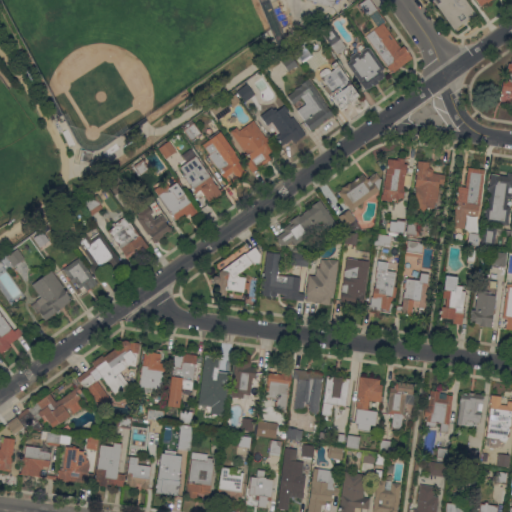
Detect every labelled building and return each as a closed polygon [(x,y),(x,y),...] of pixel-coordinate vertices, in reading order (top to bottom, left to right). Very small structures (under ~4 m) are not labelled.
[(391,73),(363,34),(373,26),(358,5),(364,0),(370,0),(386,21),(383,24),(400,47),(403,45),(412,58),(391,73)] [(432,0),(466,0),(476,13),(454,29),(432,0)] [(336,54),(320,30),(330,24),(346,47),(336,54)] [(303,43),(311,54),(300,61),(293,50),(303,43)] [(382,77),(383,77),(378,81),(377,83),(374,85),(372,85),(367,89),(366,88),(364,89),(346,63),(350,60),(348,57),(355,52),(359,53),(359,54),(361,52),(360,51),(365,47),(369,47),(384,68),(381,70),(384,75),(382,77)] [(326,58),(322,52),(327,49),(331,54),(326,58)] [(288,71),(281,61),(290,55),(297,64),(288,71)] [(511,105),(511,98),(509,97),(507,95),(507,93),(508,91),(500,90),(503,80),(507,81),(509,72),(505,71),(507,63),(510,63),(511,58),(511,105)] [(355,97),(356,98),(353,101),(352,100),(345,105),(346,106),(343,108),(342,107),(339,109),(331,97),(330,98),(322,87),(326,85),(323,80),(322,80),(321,78),(321,77),(319,75),(320,72),(324,68),(327,68),(328,68),(330,71),(334,69),(331,64),(335,61),(350,81),(349,82),(358,95),(355,97)] [(310,130),(303,121),(304,120),(297,110),(305,103),(301,97),(292,104),(286,96),(294,90),(293,89),(297,87),(301,85),(300,84),(307,79),(333,114),(310,130)] [(245,101),(236,89),(246,82),(255,94),(245,101)] [(218,120),(210,109),(223,100),(230,110),(218,120)] [(293,142),(290,139),(289,140),(285,143),(281,145),(277,140),(276,141),(266,126),(267,126),(259,115),(273,106),(276,111),(284,105),(288,111),(286,113),(290,118),(292,116),(305,133),(293,142)] [(267,154),(271,159),(252,172),(245,161),(250,158),(244,151),(230,131),(236,127),(238,130),(253,120),(273,150),(267,154)] [(191,140),(182,128),(192,121),(201,132),(191,140)] [(237,178),(236,177),(232,171),(223,178),(207,155),(208,154),(202,144),(209,139),(208,137),(218,130),(239,160),(238,161),(245,172),(237,178)] [(166,158),(158,148),(169,140),(176,150),(166,158)] [(91,162),(80,160),(82,149),(93,152),(91,162)] [(220,195),(219,194),(210,201),(201,189),(200,189),(201,190),(196,193),(195,193),(194,194),(188,185),(190,183),(184,173),(179,167),(194,156),(218,189),(220,188),(224,192),(220,195)] [(402,188),(404,188),(402,198),(399,198),(398,199),(391,198),(391,201),(380,199),(381,193),(382,194),(387,158),(396,160),(397,157),(404,158),(403,161),(404,161),(403,164),(406,164),(402,188)] [(140,175),(133,165),(143,159),(149,168),(140,175)] [(443,184),(438,183),(437,189),(438,189),(437,201),(434,201),(433,208),(428,207),(428,210),(416,209),(417,203),(414,203),(416,187),(414,187),(417,160),(429,162),(429,168),(431,168),(432,169),(432,173),(444,174),(443,184)] [(481,191),(481,193),(480,193),(478,209),(476,209),(475,214),(465,213),(465,215),(453,214),(455,201),(457,186),(465,187),(467,167),(483,169),(481,191)] [(378,190),(350,210),(337,192),(342,189),(341,188),(349,182),(349,183),(354,180),(354,181),(363,174),(366,179),(375,172),(380,178),(378,190)] [(511,186),(510,199),(506,198),(505,206),(509,206),(506,225),(483,222),(485,207),(488,207),(489,193),(487,193),(490,173),(506,175),(507,172),(511,172),(511,186)] [(120,189),(121,190),(115,194),(106,183),(117,175),(125,186),(120,189)] [(191,216),(189,213),(177,221),(154,189),(165,181),(169,186),(176,182),(196,209),(198,208),(199,210),(191,216)] [(90,215),(81,203),(94,194),(100,203),(100,204),(102,207),(90,215)] [(328,230),(321,220),(318,222),(317,222),(308,229),(311,233),(294,245),(291,241),(289,242),(290,244),(285,248),(283,246),(282,247),(275,237),(284,231),(282,228),(290,223),(289,221),(298,214),(299,216),(303,213),(302,212),(307,209),(308,210),(312,207),(311,206),(319,200),(336,224),(328,230)] [(171,229),(170,230),(168,231),(167,231),(162,234),(163,236),(153,242),(151,239),(152,239),(148,233),(147,234),(136,218),(138,217),(137,214),(148,206),(152,212),(150,214),(153,219),(161,213),(166,221),(165,222),(167,226),(168,226),(169,226),(170,227),(171,228),(171,229)] [(359,230),(358,230),(357,229),(355,230),(355,229),(353,230),(352,229),(352,230),(351,229),(350,229),(346,225),(345,226),(338,216),(347,209),(361,229),(359,230)] [(67,228),(61,218),(67,214),(73,223),(67,228)] [(128,260),(107,231),(115,225),(114,223),(125,216),(138,235),(139,235),(148,247),(128,260)] [(402,236),(390,235),(391,232),(388,231),(390,220),(396,221),(396,220),(404,221),(402,236)] [(418,235),(407,234),(408,221),(419,223),(418,235)] [(478,246),(460,244),(462,223),(472,224),(471,232),(480,233),(478,246)] [(93,264),(76,240),(95,226),(114,253),(114,252),(118,257),(117,257),(122,265),(115,270),(114,268),(111,271),(108,266),(95,275),(89,267),(93,264)] [(493,248),(480,246),(483,226),(496,228),(493,248)] [(40,248),(32,236),(41,230),(50,242),(40,248)] [(355,244),(344,243),(346,231),(357,233),(355,244)] [(391,243),(390,243),(389,247),(374,245),(375,234),(391,237),(391,238),(392,238),(391,243)] [(421,253),(405,251),(407,240),(423,242),(421,253)] [(260,262),(259,264),(259,265),(258,265),(255,264),(253,263),(237,274),(239,276),(245,277),(245,282),(248,283),(248,288),(244,288),(244,292),(226,290),(226,296),(218,295),(219,286),(218,286),(218,282),(216,283),(214,283),(213,282),(212,280),(212,278),(213,277),(214,276),(217,275),(219,277),(219,271),(245,253),(255,246),(260,253),(260,256),(260,262)] [(474,262),(466,261),(468,248),(475,249),(474,262)] [(340,301),(341,291),(342,284),(344,276),(343,276),(344,270),(346,258),(359,260),(360,249),(370,250),(368,261),(369,261),(362,306),(349,304),(349,302),(340,301)] [(0,268),(17,260),(13,251),(0,256),(0,268)] [(303,300),(284,298),(284,294),(276,293),(276,295),(275,296),(273,297),(272,297),(271,296),(260,295),(261,286),(261,284),(261,281),(262,281),(266,251),(279,253),(277,274),(286,276),(286,275),(300,277),(298,292),(304,293),(303,300)] [(505,266),(498,265),(498,267),(491,266),(493,251),(506,253),(505,266)] [(309,255),(308,266),(291,264),(292,253),(309,255)] [(90,288),(86,290),(83,286),(80,288),(75,282),(73,283),(63,269),(79,257),(97,283),(90,288)] [(333,296),(330,295),(329,304),(319,303),(319,302),(306,300),(306,294),(308,275),(315,275),(316,267),(319,267),(320,259),(327,260),(327,258),(338,260),(333,296)] [(371,296),(372,297),(372,294),(371,293),(371,290),(373,290),(373,287),(375,287),(374,287),(374,284),(375,284),(376,278),(373,277),(374,274),(375,274),(376,269),(396,272),(394,286),(397,287),(395,297),(392,297),(390,312),(369,309),(370,304),(371,296)] [(31,284),(52,270),(64,287),(63,288),(71,300),(63,305),(64,306),(50,316),(45,320),(38,311),(36,312),(31,305),(36,301),(36,300),(40,297),(31,284)] [(425,294),(426,294),(424,308),(424,309),(419,308),(419,307),(412,306),(411,315),(396,313),(397,305),(402,306),(404,291),(405,291),(405,288),(404,288),(405,278),(419,280),(420,272),(429,274),(427,284),(426,284),(425,294)] [(463,308),(464,308),(461,324),(452,323),(453,319),(439,317),(441,306),(444,306),(446,298),(442,297),(445,275),(457,277),(456,285),(462,286),(461,291),(465,291),(463,308)] [(494,309),(495,310),(495,313),(493,314),(491,327),(478,325),(478,323),(469,322),(471,310),(475,310),(477,295),(475,295),(476,289),(490,291),(489,294),(496,295),(494,309)] [(511,329),(505,328),(506,318),(502,318),(506,291),(511,292),(511,329)] [(9,344),(10,346),(1,353),(0,351),(0,312),(13,331),(16,329),(21,335),(9,344)] [(129,365),(119,372),(128,384),(114,394),(102,376),(97,380),(109,398),(106,405),(99,405),(86,388),(85,389),(81,384),(76,377),(93,365),(91,362),(101,355),(103,357),(119,345),(120,343),(122,341),(124,340),(126,340),(128,341),(129,342),(133,342),(141,343),(141,344),(139,344),(138,353),(137,352),(135,366),(129,365)] [(161,390),(139,387),(142,365),(144,351),(161,353),(159,362),(165,363),(161,390)] [(196,363),(195,363),(193,381),(194,381),(193,391),(185,390),(186,383),(182,383),(179,407),(167,406),(171,376),(174,355),(183,356),(183,353),(197,355),(196,363)] [(197,409),(205,355),(220,357),(219,368),(218,368),(218,370),(229,372),(223,415),(217,414),(216,415),(213,415),(213,414),(211,413),(211,411),(197,409)] [(251,383),(253,384),(253,386),(251,386),(250,395),(243,394),(243,398),(230,396),(235,361),(247,362),(248,361),(251,362),(250,367),(258,368),(258,369),(256,368),(255,378),(252,377),(252,379),(251,383)] [(289,386),(288,386),(286,393),(287,394),(285,410),(276,409),(277,398),(269,397),(268,399),(266,398),(266,397),(265,397),(268,372),(281,374),(282,369),(291,370),(289,386)] [(295,369),(322,372),(321,384),(318,412),(314,412),(314,413),(311,412),(311,411),(308,411),(309,409),(304,409),(304,410),(300,409),(300,411),(297,410),(297,409),(293,408),(297,378),(293,378),(295,369)] [(81,384),(78,386),(84,395),(77,401),(82,407),(73,414),(72,412),(69,414),(70,416),(59,423),(59,422),(52,427),(49,423),(45,425),(40,418),(37,420),(42,427),(39,429),(26,428),(17,415),(27,408),(27,409),(49,393),(55,401),(58,400),(74,389),(73,388),(76,387),(70,378),(73,375),(75,378),(76,377),(81,384)] [(345,406),(332,404),(331,416),(321,415),(326,376),(332,376),(343,377),(343,378),(349,379),(345,406)] [(355,408),(360,376),(380,379),(379,384),(382,384),(380,401),(369,400),(368,410),(377,411),(377,412),(379,412),(378,415),(376,415),(375,425),(370,424),(369,430),(357,428),(357,423),(354,422),(356,408),(355,408)] [(398,382),(414,384),(412,395),(414,395),(413,404),(404,403),(403,414),(402,414),(401,429),(391,428),(393,414),(386,413),(390,387),(393,388),(394,385),(395,383),(396,382),(398,382)] [(447,433),(439,432),(441,423),(436,422),(435,427),(425,425),(426,416),(425,416),(426,408),(427,408),(430,390),(439,391),(439,392),(446,393),(445,395),(452,395),(447,433)] [(479,423),(477,422),(477,424),(474,424),(474,422),(472,422),(472,420),(465,419),(464,425),(457,424),(460,403),(459,402),(460,393),(469,394),(469,392),(474,393),(483,395),(479,423)] [(511,401),(511,414),(509,434),(508,434),(508,439),(501,438),(502,433),(501,433),(502,428),(498,427),(498,432),(495,431),(494,437),(486,436),(491,395),(501,396),(500,398),(502,398),(502,403),(500,403),(499,404),(506,405),(507,401),(511,401)] [(150,420),(146,419),(148,408),(164,411),(163,422),(150,420)] [(191,423),(179,421),(180,410),(193,411),(191,423)] [(14,434),(6,423),(16,416),(24,427),(14,434)] [(131,428),(118,427),(119,416),(132,418),(131,428)] [(240,429),(242,417),(254,419),(252,431),(240,429)] [(163,422),(161,433),(148,431),(150,420),(163,422)] [(275,437),(255,435),(258,420),(277,423),(275,437)] [(65,433),(62,428),(67,424),(71,429),(65,433)] [(189,450),(177,448),(181,425),(193,426),(189,450)] [(297,427),(297,429),(302,430),(301,437),(296,437),(296,439),(284,438),(285,426),(297,427)] [(71,435),(69,444),(59,442),(59,446),(47,444),(48,442),(45,442),(45,439),(42,439),(43,431),(71,435)] [(222,443),(210,442),(212,431),(223,432),(222,443)] [(331,445),(332,432),(345,434),(343,447),(331,445)] [(358,448),(346,447),(348,434),(360,436),(358,448)] [(239,435),(251,436),(249,448),(237,446),(239,435)] [(0,443),(1,437),(14,439),(13,448),(21,450),(20,461),(11,460),(10,471),(0,469),(0,443)] [(96,450),(86,448),(87,437),(98,439),(96,450)] [(392,440),(390,453),(378,451),(380,439),(392,440)] [(280,453),(269,452),(270,440),(281,441),(280,453)] [(123,486),(106,484),(106,486),(94,484),(96,468),(97,468),(100,445),(112,446),(113,442),(122,443),(118,473),(124,474),(123,486)] [(313,457),(301,456),(302,444),(314,445),(313,457)] [(48,467),(42,466),(42,468),(40,468),(39,476),(19,474),(19,473),(21,473),(23,457),(24,457),(25,445),(40,447),(39,450),(50,452),(48,467)] [(341,459),(329,457),(327,457),(328,445),(330,446),(331,445),(343,447),(341,459)] [(92,485),(87,484),(84,483),(81,481),(78,481),(76,481),(73,482),(56,480),(57,470),(62,470),(65,446),(87,449),(86,459),(88,460),(88,462),(89,462),(87,472),(94,473),(92,485)] [(303,485),(304,485),(303,492),(303,498),(295,497),(295,496),(290,495),(290,496),(289,496),(287,509),(276,508),(281,470),(284,447),(297,449),(295,460),(303,462),(301,474),(305,475),(303,485)] [(448,448),(446,460),(436,458),(437,447),(448,448)] [(479,450),(478,462),(465,461),(466,449),(479,450)] [(179,476),(180,476),(178,495),(155,492),(156,478),(157,479),(161,453),(164,453),(165,450),(175,451),(175,454),(181,455),(179,476)] [(361,462),(363,451),(375,452),(374,463),(361,462)] [(209,494),(197,493),(196,498),(185,497),(187,482),(188,482),(192,452),(207,454),(206,457),(212,458),(212,462),(213,462),(209,494)] [(375,465),(376,453),(388,454),(386,466),(375,465)] [(496,465),(498,453),(510,455),(508,466),(496,465)] [(148,488),(142,487),(142,483),(136,483),(136,487),(125,486),(129,456),(138,457),(137,464),(150,466),(148,488)] [(426,474),(428,461),(447,463),(445,477),(426,474)] [(241,487),(242,487),(240,499),(233,498),(233,496),(226,495),(225,501),(216,500),(220,466),(241,469),(240,472),(243,472),(241,487)] [(338,496),(333,495),(332,501),(322,500),(320,511),(307,511),(313,468),(336,471),(334,486),(339,487),(338,496)] [(270,500),(266,500),(265,507),(257,506),(258,499),(255,499),(255,494),(248,493),(250,476),(256,477),(257,469),(264,470),(263,477),(266,477),(266,478),(273,479),(270,500)] [(368,508),(355,507),(353,511),(338,511),(344,471),(362,474),(362,476),(365,477),(362,497),(369,498),(368,508)] [(496,471),(506,473),(504,484),(495,482),(496,471)] [(396,511),(372,511),(374,498),(376,480),(380,481),(380,479),(391,480),(391,483),(400,484),(396,511)] [(435,511),(411,511),(412,508),(416,508),(420,484),(434,486),(433,496),(438,496),(435,511)] [(444,511),(445,510),(446,502),(466,505),(465,511),(444,511)] [(497,505),(496,511),(478,511),(479,503),(484,504),(485,502),(488,502),(487,504),(492,505),(497,505)]
